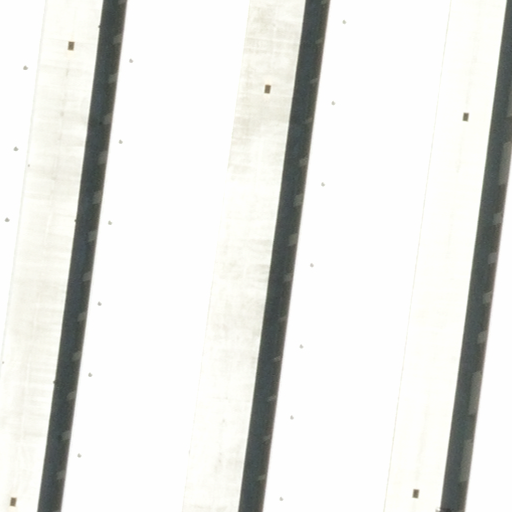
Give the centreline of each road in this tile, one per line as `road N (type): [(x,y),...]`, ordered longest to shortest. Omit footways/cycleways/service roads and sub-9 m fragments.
road 1 (unknown): [(19,511),(78,0)]
road 2 (unknown): [(342,0),(296,511)]
